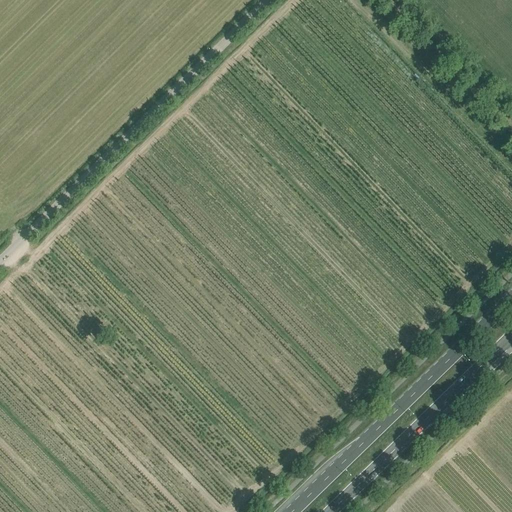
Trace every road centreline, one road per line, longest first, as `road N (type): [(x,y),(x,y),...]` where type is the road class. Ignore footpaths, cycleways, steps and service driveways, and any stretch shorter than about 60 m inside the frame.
road 1 (unclassified): [(0,260),(268,0)]
road 2 (primary): [(511,301),(293,511)]
road 3 (primary): [(332,511),(511,337)]
